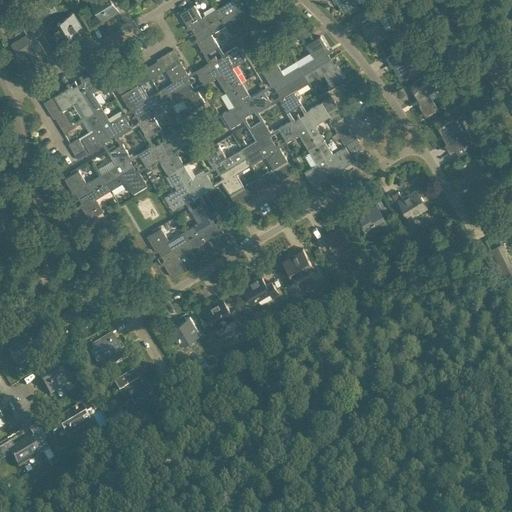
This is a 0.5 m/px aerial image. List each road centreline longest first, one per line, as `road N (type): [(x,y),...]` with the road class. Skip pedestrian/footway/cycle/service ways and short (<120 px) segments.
road 1 (residential): [(52,279),(10,93)]
road 2 (residential): [(419,143),(383,87),(302,0)]
road 3 (residential): [(130,317),(259,239)]
road 4 (residential): [(156,12),(29,88)]
road 5 (residential): [(511,220),(477,234),(419,143)]
road 6 (residential): [(259,239),(382,166)]
road 7 (unclassified): [(511,97),(440,0)]
